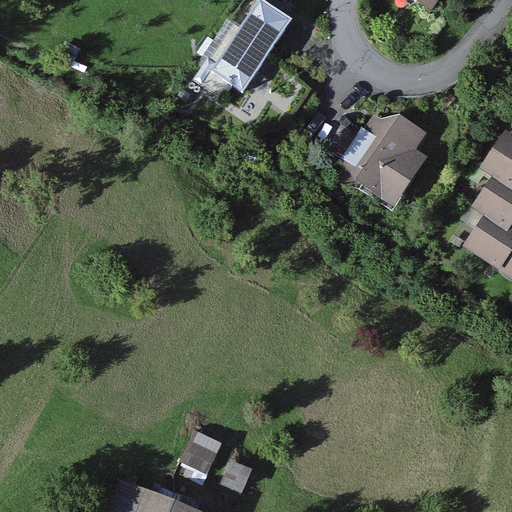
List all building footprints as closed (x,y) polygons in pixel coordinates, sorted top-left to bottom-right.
[(440,0),(415,0),(433,12),(440,0)] [(243,96),(290,25),(261,6),(214,77),(243,96)] [(396,211),(427,163),(415,155),(423,144),(381,117),(350,165),(371,178),(364,190),(396,211)] [(511,140),(511,141),(491,173),(500,178),(511,186),(511,140)] [(511,186),(500,178),(479,211),(491,218),(511,231),(511,186)] [(511,231),(491,218),(470,250),(511,276),(511,231)] [(186,451),(216,459),(226,421),(197,413),(186,451)] [(228,469),(250,474),(256,447),(234,442),(228,469)] [(191,511),(130,489),(121,511),(191,511)]
